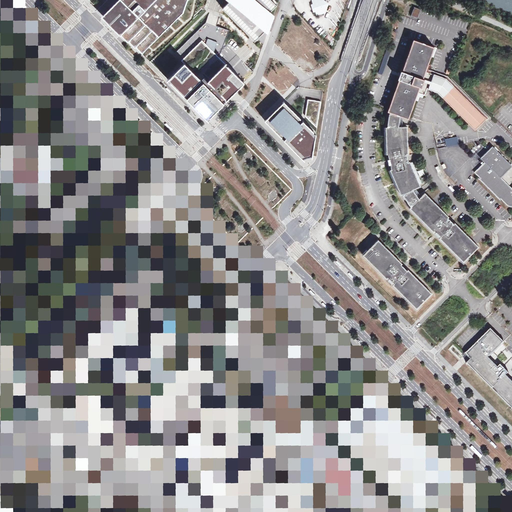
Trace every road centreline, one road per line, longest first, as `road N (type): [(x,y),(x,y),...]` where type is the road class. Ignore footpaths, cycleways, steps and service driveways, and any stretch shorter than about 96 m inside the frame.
road 1 (secondary): [(277,249),(511,486)]
road 2 (secondary): [(511,447),(295,230)]
road 3 (unclassified): [(189,163),(0,346)]
road 4 (unclassified): [(11,356),(164,202),(184,203)]
road 5 (secondary): [(210,143),(91,21)]
road 6 (secondary): [(70,42),(189,163)]
road 7 (secondary): [(184,203),(245,267),(258,267),(277,249)]
road 8 (unknown): [(252,76),(201,23),(161,58)]
